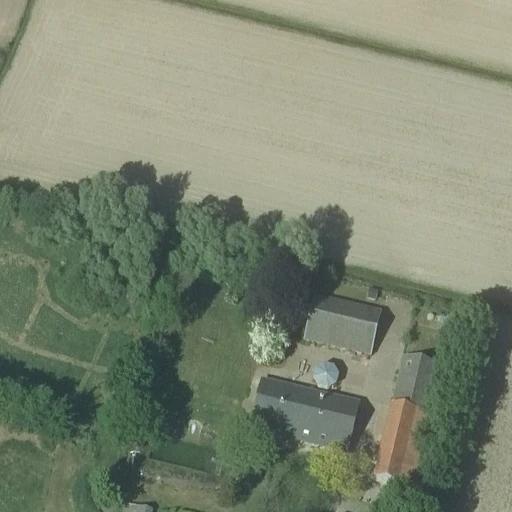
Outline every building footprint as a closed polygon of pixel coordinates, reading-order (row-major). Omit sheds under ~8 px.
[(377,295),(369,293),(367,301),(375,303),(377,295)] [(314,297),(303,343),(370,359),(381,314),(314,297)] [(427,417),(438,368),(402,359),(390,408),(427,417)] [(323,368),(314,373),(312,383),(317,391),(327,394),(335,388),(337,379),(332,370),(323,368)] [(359,405),(260,381),(248,434),(347,457),(359,405)] [(388,408),(373,479),(413,489),(431,418),(427,417),(390,408),(388,408)]
